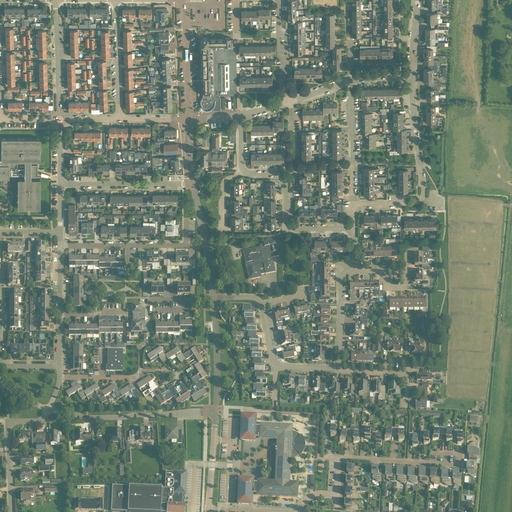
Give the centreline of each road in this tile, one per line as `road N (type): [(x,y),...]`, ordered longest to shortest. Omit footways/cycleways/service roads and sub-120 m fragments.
road 1 (residential): [(215,411),(103,417),(47,410)]
road 2 (residential): [(241,173),(285,179),(291,230),(352,229)]
road 3 (residential): [(11,511),(7,422),(37,421),(47,410)]
road 4 (residential): [(193,184),(60,184)]
road 5 (residential): [(417,201),(410,74)]
road 6 (residential): [(351,204),(349,81)]
road 7 (tertiary): [(188,119),(180,0)]
